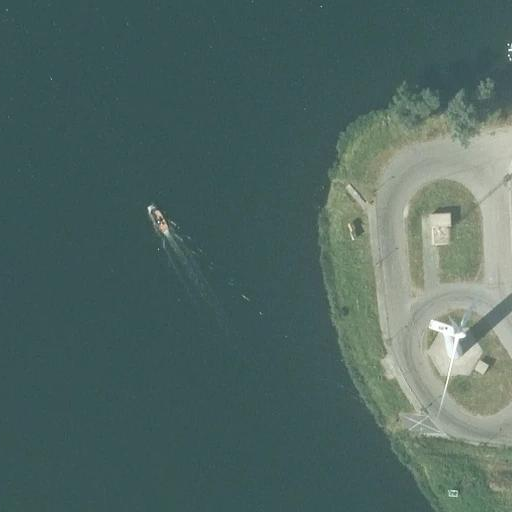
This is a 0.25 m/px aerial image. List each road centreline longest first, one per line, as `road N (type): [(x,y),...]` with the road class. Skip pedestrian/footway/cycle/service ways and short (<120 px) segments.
road 1 (unclassified): [(499,298),(491,165),(447,158),(403,176),(388,210),(402,320)]
road 2 (unclassified): [(402,320),(438,413),(511,435)]
